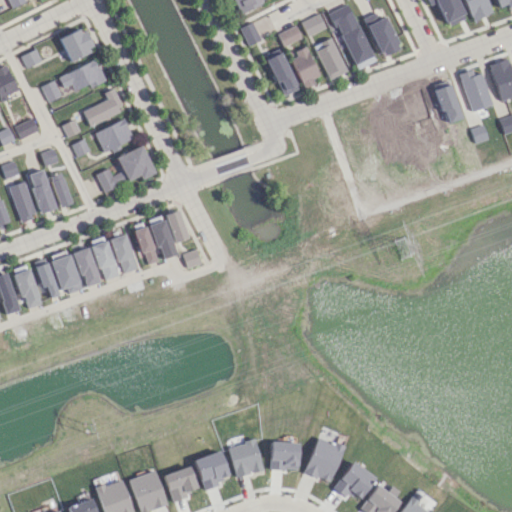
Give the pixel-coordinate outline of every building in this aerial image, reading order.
[(5,0),(9,8),(24,2),(22,0),(5,0)] [(232,0),(239,13),(264,0),(232,0)] [(425,0),(428,5),(434,2),(446,26),(464,17),(455,0),(425,0)] [(461,0),(471,21),(490,12),(484,0),(461,0)] [(511,8),(511,0),(493,0),(497,7),(504,4),(508,10),(511,8)] [(329,11),(352,69),(371,62),(347,3),(329,11)] [(324,27),(317,13),(299,21),(306,36),(324,27)] [(380,56),(398,48),(383,16),(365,25),(380,56)] [(247,46),(259,40),(250,21),(238,27),(247,46)] [(280,45),(299,39),(295,26),(276,32),(280,45)] [(68,60),(92,48),(82,27),(57,39),(68,60)] [(312,44),(326,79),(344,72),(330,37),(312,44)] [(287,56),(302,86),(319,78),(305,48),(287,56)] [(24,68),(39,61),(33,49),(18,56),(24,68)] [(296,89),(280,52),(265,59),(281,95),(296,89)] [(56,76),(61,87),(69,83),(72,90),(87,83),(88,87),(103,80),(93,59),(56,76)] [(0,98),(15,93),(5,64),(0,65),(0,98)] [(58,97),(52,80),(39,85),(45,101),(58,97)] [(105,100),(81,109),(86,125),(121,112),(112,88),(102,92),(105,100)] [(18,139),(36,130),(29,117),(12,126),(18,139)] [(78,131),(72,119),(59,125),(65,137),(78,131)] [(101,151),(131,139),(122,119),(92,132),(101,151)] [(0,145),(12,140),(7,127),(0,129),(0,145)] [(74,156),(87,151),(82,139),(69,144),(74,156)] [(139,176),(140,178),(152,173),(141,145),(114,155),(120,171),(109,175),(106,168),(94,173),(101,191),(139,176)] [(0,169),(3,178),(16,174),(11,161),(0,164),(0,169)] [(53,208),(40,169),(25,174),(38,213),(53,208)] [(69,203),(59,172),(47,176),(57,207),(69,203)] [(6,186),(18,221),(34,215),(22,181),(6,186)] [(172,242),(185,238),(176,210),(163,214),(172,242)] [(148,224),(158,259),(174,254),(163,220),(148,224)] [(133,229),(143,265),(155,261),(145,226),(133,229)] [(135,268),(123,233),(107,239),(120,273),(135,268)] [(102,280),(117,275),(104,240),(89,246),(102,280)] [(83,287),(98,282),(86,247),(71,252),(83,287)] [(66,293),(79,289),(65,249),(46,256),(58,289),(64,287),(66,293)] [(180,254),(185,267),(199,262),(194,249),(180,254)] [(56,295),(45,262),(33,266),(40,288),(44,286),(48,298),(56,295)] [(11,273),(23,308),(39,303),(27,268),(11,273)] [(0,278),(0,300),(5,314),(17,309),(5,277),(0,278)] [(327,482),(342,446),(316,436),(301,472),(327,482)] [(261,470),(253,438),(242,440),(243,444),(226,448),(233,477),(261,470)] [(267,469),(295,469),(296,442),(268,441),(267,469)] [(191,460),(202,488),(228,478),(217,450),(191,460)] [(344,497),(348,492),(357,499),(373,478),(350,461),(330,487),(344,497)] [(170,502),(185,496),(184,491),(195,487),(187,466),(161,475),(170,502)] [(101,511),(130,511),(119,479),(93,488),(101,511)] [(428,511),(408,497),(396,511),(428,511)] [(93,511),(88,498),(66,507),(67,511),(93,511)]
